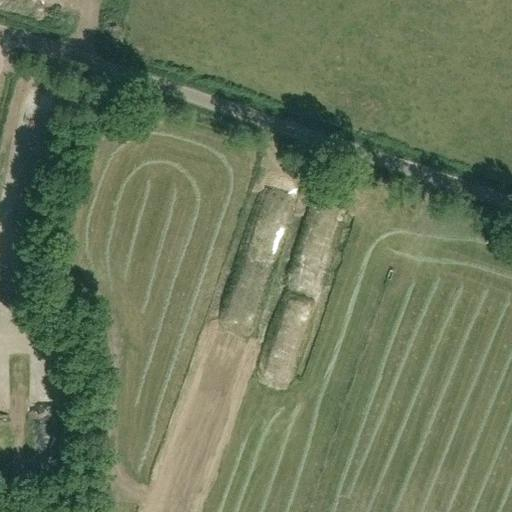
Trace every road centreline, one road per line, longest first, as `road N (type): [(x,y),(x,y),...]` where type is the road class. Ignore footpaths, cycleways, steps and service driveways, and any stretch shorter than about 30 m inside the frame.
road 1 (unclassified): [(511,204),(0,32)]
road 2 (track): [(0,64),(262,150)]
